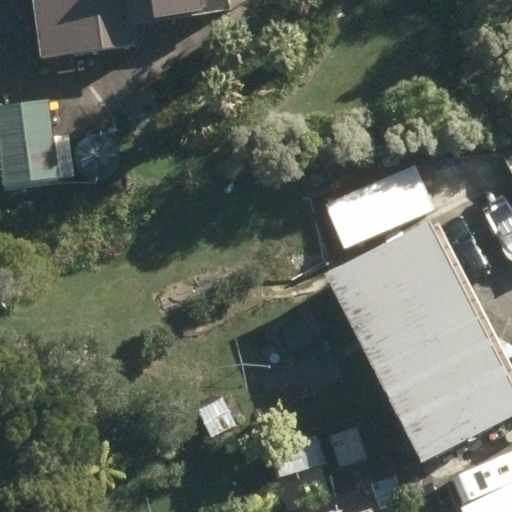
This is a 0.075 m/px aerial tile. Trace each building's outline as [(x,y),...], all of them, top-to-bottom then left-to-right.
[(220,0),(30,0),(39,62),(133,49),(131,31),(223,19),(220,0)] [(61,187),(50,111),(0,117),(0,139),(8,195),(61,187)] [(271,249),(259,222),(235,233),(248,260),(271,249)] [(339,319),(321,328),(333,352),(351,343),(414,469),(461,445),(469,462),(511,440),(511,404),(423,229),(320,281),(339,319)] [(326,439),(335,473),(365,465),(355,431),(326,439)] [(314,438),(262,454),(271,484),(323,468),(314,438)] [(392,483),(367,490),(373,511),(374,511),(399,505),(392,483)] [(511,511),(511,490),(469,511),(468,511),(511,511)]
